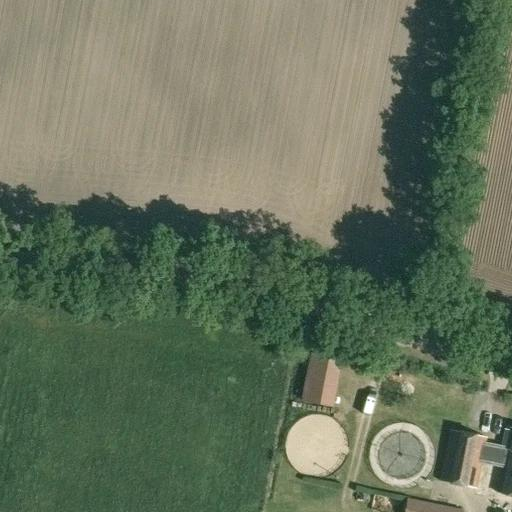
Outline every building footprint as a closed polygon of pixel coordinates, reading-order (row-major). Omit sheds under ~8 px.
[(302,401),(328,406),(338,359),(311,354),(302,401)] [(497,493),(511,495),(511,428),(510,428),(510,431),(505,430),(501,449),(506,449),(497,493)] [(440,481),(475,489),(486,438),(451,430),(440,481)] [(426,438),(390,437),(389,474),(426,474),(426,438)] [(405,511),(463,511),(464,511),(408,499),(405,511)] [(382,511),(404,511),(405,501),(382,500),(382,511)]
